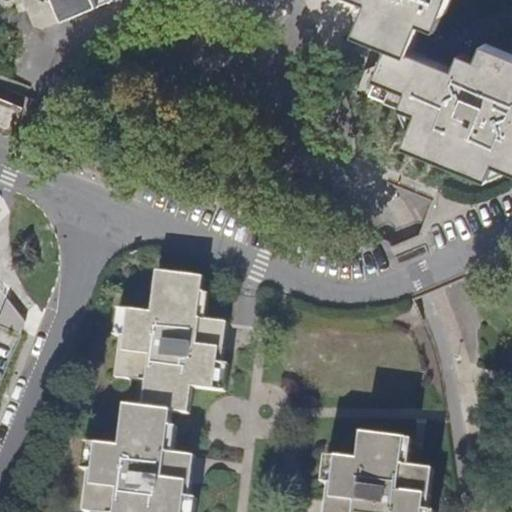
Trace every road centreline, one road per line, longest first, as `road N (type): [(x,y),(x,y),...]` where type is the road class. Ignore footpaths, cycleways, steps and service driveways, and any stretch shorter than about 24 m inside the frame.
road 1 (unclassified): [(106,212),(259,266),(367,290),(511,228)]
road 2 (residential): [(0,480),(106,212)]
road 3 (residential): [(472,511),(445,348)]
road 4 (unclassified): [(445,348),(390,223)]
